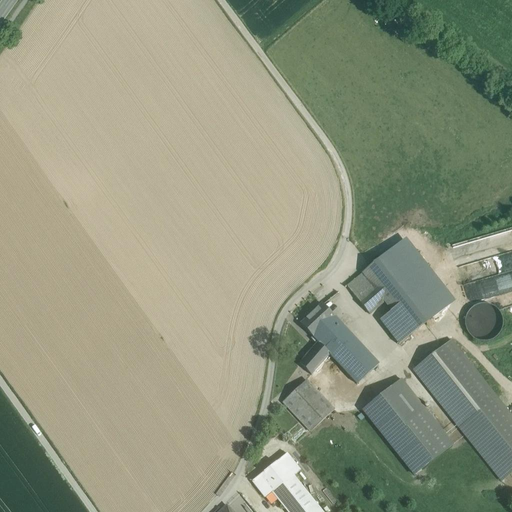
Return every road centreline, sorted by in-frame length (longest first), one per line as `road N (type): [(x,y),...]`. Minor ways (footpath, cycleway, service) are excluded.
road 1 (unclassified): [(220,0),(335,156),(348,210),(337,255),(278,321),(252,441),(207,511)]
road 2 (track): [(326,268),(394,355),(448,331),(511,390)]
road 3 (unclassified): [(93,511),(0,381)]
